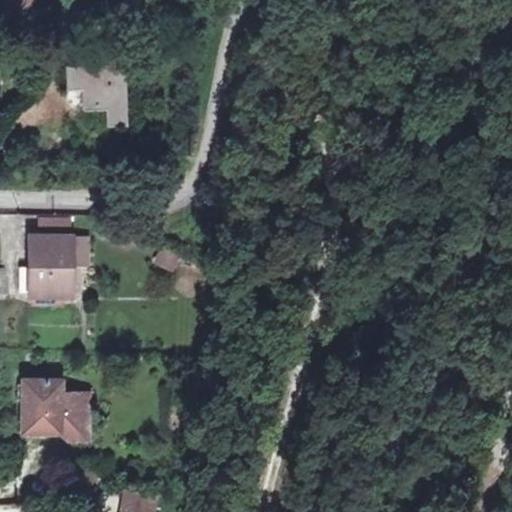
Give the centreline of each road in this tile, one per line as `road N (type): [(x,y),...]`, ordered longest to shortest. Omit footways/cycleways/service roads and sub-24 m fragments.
road 1 (unclassified): [(0,201),(137,200),(198,181),(223,100),(237,0)]
road 2 (track): [(511,430),(487,453),(484,399),(486,345),(511,270)]
